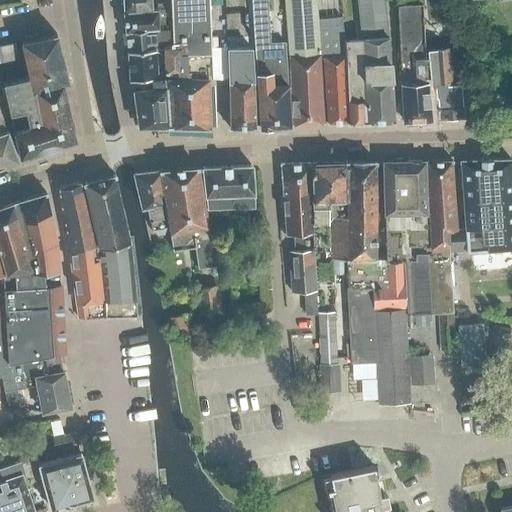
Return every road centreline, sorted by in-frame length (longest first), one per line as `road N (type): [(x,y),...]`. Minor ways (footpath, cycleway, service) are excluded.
road 1 (residential): [(265,146),(511,138)]
road 2 (residential): [(282,352),(291,419),(302,435),(398,432),(448,448)]
road 3 (residential): [(265,146),(282,352)]
road 4 (residential): [(96,156),(69,0)]
road 5 (residential): [(108,0),(131,150)]
road 6 (residential): [(113,361),(129,511)]
road 7 (residential): [(131,150),(265,146)]
